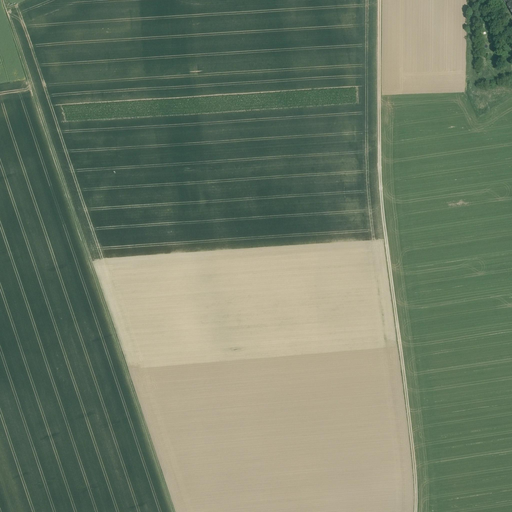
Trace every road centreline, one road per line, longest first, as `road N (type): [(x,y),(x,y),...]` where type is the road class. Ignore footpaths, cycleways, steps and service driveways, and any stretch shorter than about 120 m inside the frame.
road 1 (track): [(173,511),(2,0)]
road 2 (track): [(379,0),(381,207),(409,402),(415,511)]
